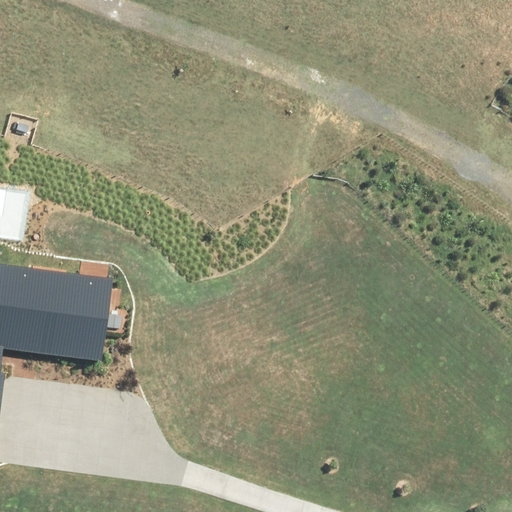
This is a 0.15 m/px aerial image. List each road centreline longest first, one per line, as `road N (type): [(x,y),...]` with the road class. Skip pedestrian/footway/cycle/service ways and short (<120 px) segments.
road 1 (unclassified): [(511,189),(451,141),(106,0)]
road 2 (unknown): [(263,511),(117,458)]
